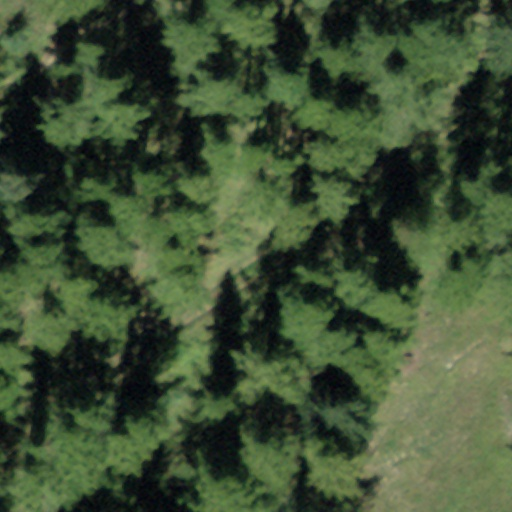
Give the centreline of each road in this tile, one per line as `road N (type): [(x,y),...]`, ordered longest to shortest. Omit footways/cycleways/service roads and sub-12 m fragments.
road 1 (track): [(511,110),(191,313),(0,421)]
road 2 (track): [(0,118),(81,25)]
